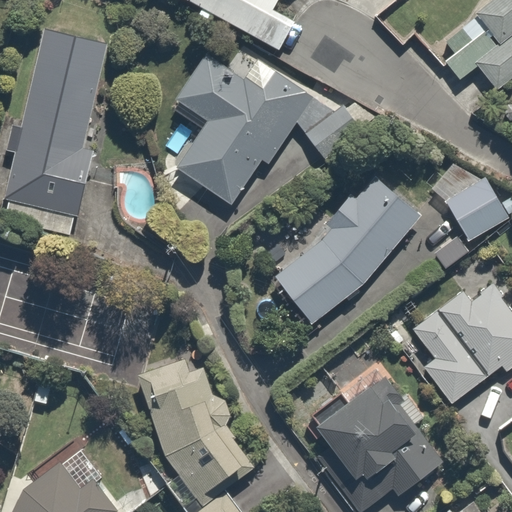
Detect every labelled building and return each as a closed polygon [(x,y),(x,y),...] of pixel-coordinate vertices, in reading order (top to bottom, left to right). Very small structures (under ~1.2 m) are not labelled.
[(191,0),(263,42),(287,0),(191,0)] [(511,75),(511,0),(489,0),(489,1),(432,49),(458,79),(472,67),(493,92),(511,75)] [(0,147),(10,150),(0,192),(0,193),(75,212),(91,147),(80,145),(105,41),(40,25),(16,125),(4,122),(0,139),(0,147)] [(200,115),(169,160),(226,201),(290,111),(202,49),(170,94),(200,115)] [(461,156),(427,183),(469,237),(503,211),(461,156)] [(416,214),(376,175),(356,195),(349,187),(318,218),(325,225),(272,279),(307,319),(342,289),(348,295),(376,267),(370,261),(416,214)] [(511,315),(478,272),(407,328),(427,353),(417,361),(449,401),(498,362),(505,372),(511,366),(511,315)] [(186,356),(138,373),(166,453),(180,473),(167,481),(190,511),(245,511),(227,487),(257,465),(235,437),(237,436),(226,424),(232,413),(227,398),(214,393),(204,365),(191,370),(186,356)] [(298,436),(352,511),(388,485),(392,491),(438,457),(379,377),(298,436)] [(98,511),(110,503),(62,451),(1,511),(0,511),(98,511)] [(460,511),(452,500),(435,511),(460,511)]
